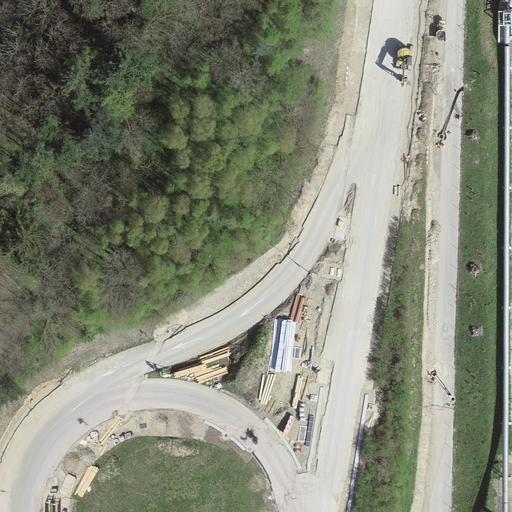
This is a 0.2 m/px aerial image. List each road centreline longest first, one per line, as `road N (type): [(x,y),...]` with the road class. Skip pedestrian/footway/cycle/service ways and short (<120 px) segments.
road 1 (motorway): [(401,2),(335,191),(297,262),(225,326),(142,360),(69,411)]
road 2 (motorway): [(401,2),(348,401)]
road 3 (primary): [(69,411),(155,393),(217,406),(269,451),(291,511)]
